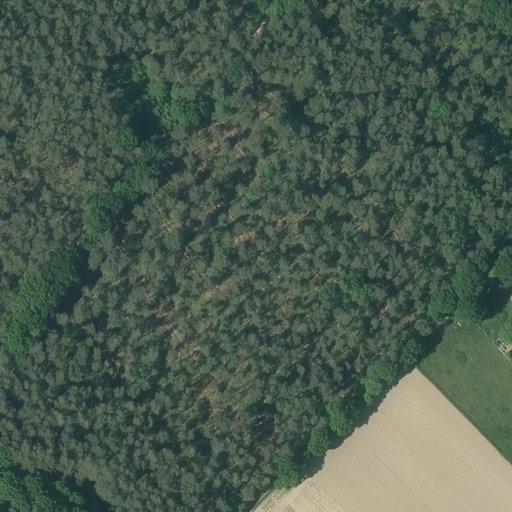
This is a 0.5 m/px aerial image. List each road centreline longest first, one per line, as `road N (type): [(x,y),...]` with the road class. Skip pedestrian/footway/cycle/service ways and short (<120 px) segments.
road 1 (track): [(0,353),(283,0)]
road 2 (track): [(511,250),(245,511)]
